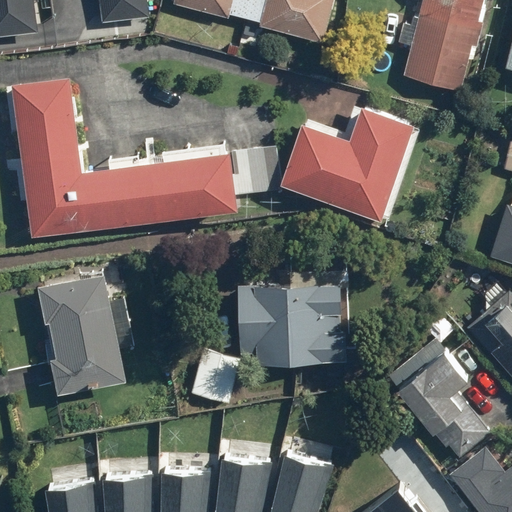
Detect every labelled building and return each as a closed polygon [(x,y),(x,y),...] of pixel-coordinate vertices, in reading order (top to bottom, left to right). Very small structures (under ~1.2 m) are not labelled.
[(0,0),(0,27),(41,23),(38,0),(0,0)] [(99,0),(101,15),(154,10),(153,0),(99,0)] [(175,0),(175,2),(229,15),(232,0),(175,0)] [(265,0),(260,23),(326,37),(334,0),(265,0)] [(467,86),(485,0),(427,0),(411,73),(467,86)] [(11,80),(33,231),(240,201),(232,144),(85,165),(71,71),(11,80)] [(303,114),(282,175),(388,212),(421,119),(363,98),(351,131),(303,114)] [(511,137),(507,136),(501,166),(511,167),(511,137)] [(511,205),(502,203),(489,252),(511,258),(511,205)] [(61,389),(129,375),(106,265),(37,280),(45,320),(52,318),(59,351),(53,352),(61,389)] [(239,280),(243,359),(353,354),(349,275),(239,280)] [(475,317),(511,358),(511,292),(508,288),(475,317)] [(387,374),(458,453),(488,426),(454,387),(471,373),(435,332),(387,374)] [(240,359),(204,349),(192,390),(228,400),(240,359)] [(363,419),(356,388),(307,399),(314,430),(363,419)] [(311,511),(331,452),(288,440),(269,511),(311,511)] [(447,475),(480,511),(511,511),(511,463),(505,469),(483,444),(447,475)] [(257,511),(269,448),(225,447),(216,511),(257,511)] [(207,511),(214,460),(167,460),(165,511),(207,511)] [(152,511),(154,462),(108,466),(110,511),(152,511)] [(99,511),(95,470),(49,475),(55,511),(99,511)] [(415,511),(404,497),(384,511),(415,511)]
